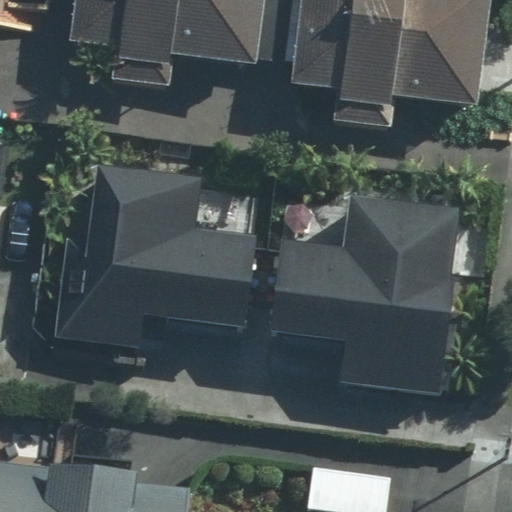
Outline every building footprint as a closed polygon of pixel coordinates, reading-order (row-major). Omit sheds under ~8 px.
[(73,0),(67,45),(117,52),(113,84),(170,91),(174,59),(249,69),(258,0),(73,0)] [(301,0),(290,88),(340,95),(336,128),(393,135),(397,103),(471,113),(486,0),(301,0)] [(257,243),(195,237),(199,191),(91,180),(85,244),(69,242),(59,348),(142,356),(145,325),(248,335),(257,243)] [(275,342),(347,350),(343,391),(444,402),(464,219),(353,207),(347,258),(285,252),(275,342)] [(0,511),(185,511),(189,489),(0,468),(0,511)] [(392,511),(394,479),(311,476),(309,511),(392,511)]
